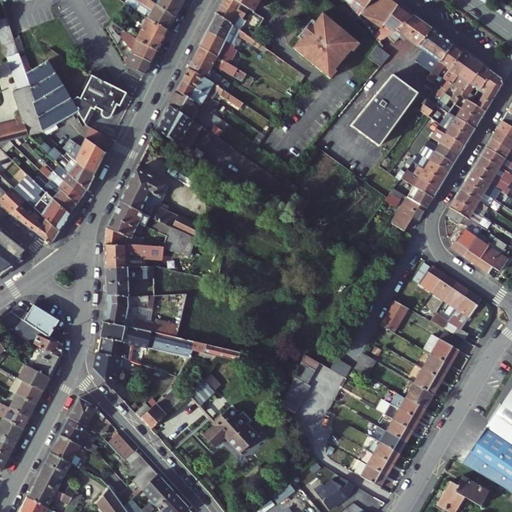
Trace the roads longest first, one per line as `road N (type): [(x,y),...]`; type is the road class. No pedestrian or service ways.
road 1 (tertiary): [(204,0),(75,248)]
road 2 (residential): [(511,86),(439,204),(433,228),(445,259),(511,303)]
road 3 (tertiary): [(511,331),(401,511)]
road 4 (residential): [(73,367),(205,511)]
road 5 (residential): [(11,490),(73,367)]
